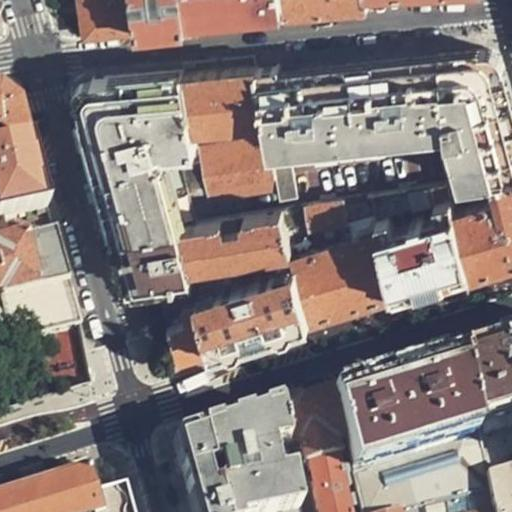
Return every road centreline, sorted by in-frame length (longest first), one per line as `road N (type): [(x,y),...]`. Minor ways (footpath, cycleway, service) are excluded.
road 1 (residential): [(511,11),(40,53)]
road 2 (tertiary): [(511,298),(137,419)]
road 3 (residential): [(137,419),(40,53)]
road 4 (tertiary): [(137,419),(0,467)]
